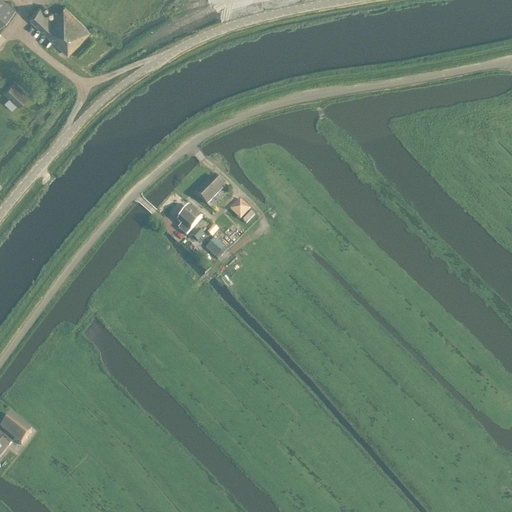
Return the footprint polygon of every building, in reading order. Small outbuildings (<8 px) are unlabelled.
[(0,0),(0,25),(15,9),(5,0),(0,0)] [(64,8),(57,15),(56,13),(51,18),(40,8),(29,20),(67,55),(90,32),(64,8)] [(18,107),(29,95),(14,81),(3,92),(18,107)] [(213,176),(195,194),(201,200),(207,205),(225,188),(213,176)] [(240,218),(251,208),(242,198),(231,208),(240,218)] [(202,218),(198,214),(190,207),(186,211),(182,216),(178,221),(190,232),(194,227),(202,218)] [(215,224),(208,232),(213,236),(219,228),(215,224)] [(227,249),(228,248),(239,238),(229,227),(224,232),(223,231),(216,237),(215,237),(205,247),(218,259),(227,249)] [(197,228),(191,235),(197,241),(203,234),(197,228)] [(11,415),(2,426),(1,428),(3,430),(0,433),(0,457),(9,445),(7,444),(12,437),(21,445),(30,434),(23,428),(25,426),(11,415)]
